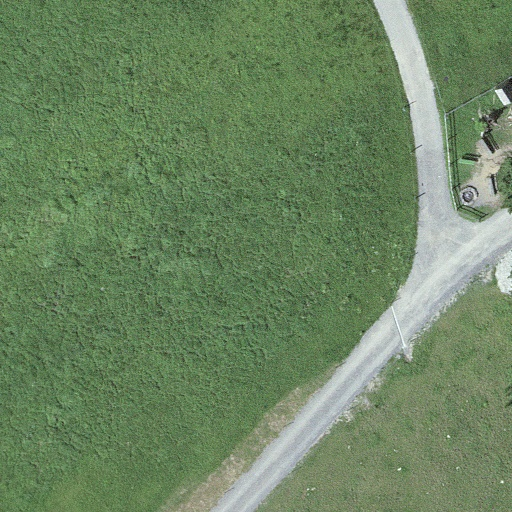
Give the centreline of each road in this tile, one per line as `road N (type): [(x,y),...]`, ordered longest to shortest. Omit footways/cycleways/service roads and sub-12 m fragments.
road 1 (track): [(223,511),(393,317),(451,267)]
road 2 (track): [(451,267),(406,49),(380,0)]
